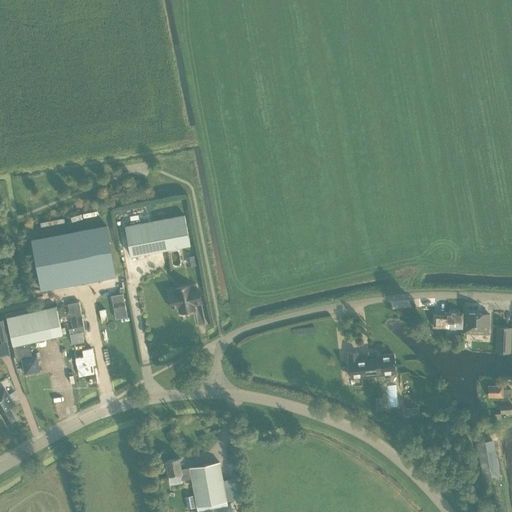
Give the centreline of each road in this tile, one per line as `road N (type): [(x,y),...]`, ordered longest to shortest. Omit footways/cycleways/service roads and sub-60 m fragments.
road 1 (unclassified): [(214,393),(219,348),(254,324),(409,295),(511,297)]
road 2 (tertiary): [(446,511),(406,466),(360,432),(292,406),(214,393)]
road 3 (tertiary): [(0,467),(114,406),(214,393)]
